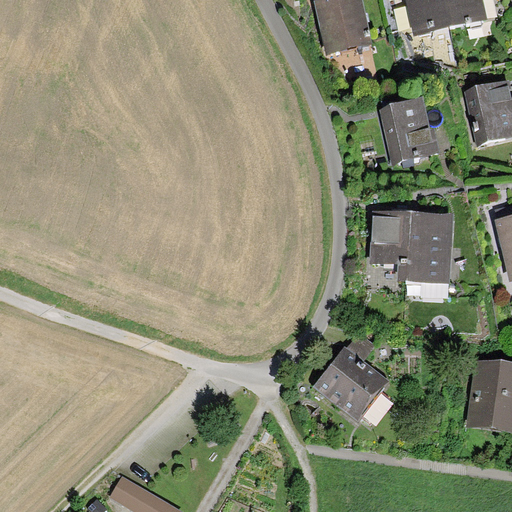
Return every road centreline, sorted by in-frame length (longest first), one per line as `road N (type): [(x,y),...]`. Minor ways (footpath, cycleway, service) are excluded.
road 1 (unclassified): [(252,380),(295,355),(318,327),(334,290),(342,226),(315,101),(263,0)]
road 2 (track): [(252,380),(0,293)]
road 3 (track): [(208,367),(61,511)]
road 4 (track): [(267,402),(203,511)]
